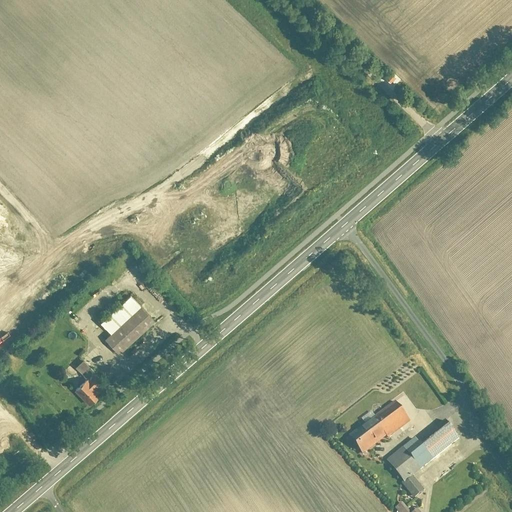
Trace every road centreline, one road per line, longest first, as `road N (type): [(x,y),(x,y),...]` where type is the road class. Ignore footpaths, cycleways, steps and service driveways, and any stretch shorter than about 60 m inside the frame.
road 1 (tertiary): [(15,511),(345,226)]
road 2 (unclassified): [(511,481),(439,352),(345,226)]
road 3 (unclassified): [(440,144),(293,0)]
road 4 (tertiary): [(345,226),(440,144)]
